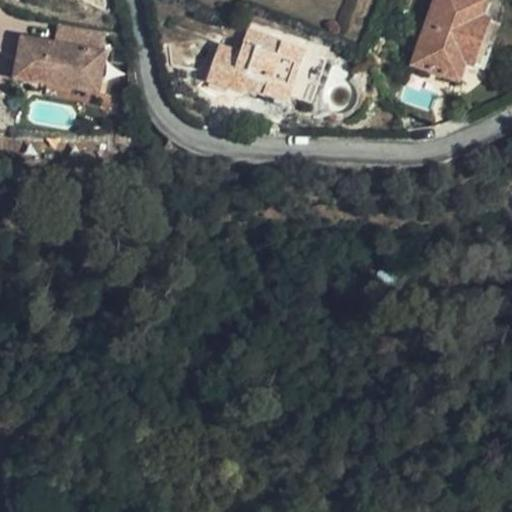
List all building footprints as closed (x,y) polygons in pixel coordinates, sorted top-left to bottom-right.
[(464,0),(435,0),(412,65),(428,71),(430,66),(445,71),(442,77),(457,81),(464,65),(474,69),(491,21),(481,18),(487,1),(484,0),(469,0),(469,2),(464,0)] [(55,23),(52,40),(102,50),(101,33),(55,23)] [(291,87),(303,51),(248,32),(240,55),(220,47),(208,80),(245,93),(245,88),(284,102),(291,87)] [(52,40),(18,34),(10,74),(94,89),(102,50),(52,40)] [(319,57),(303,51),(291,87),(306,93),(319,57)] [(430,66),(428,71),(428,74),(442,79),(442,77),(445,71),(430,66)]
